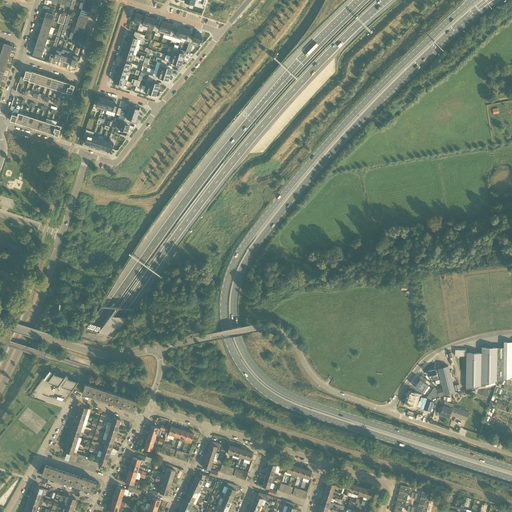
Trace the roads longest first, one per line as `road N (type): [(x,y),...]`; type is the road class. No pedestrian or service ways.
road 1 (primary): [(474,0),(349,118),(248,239),(226,282),(224,323),(244,371),(286,404),(511,478)]
road 2 (primary): [(511,469),(278,389),(248,360),(233,320),(239,275),(281,211),(383,95),(488,0)]
road 3 (motorway): [(0,469),(230,165),(384,0)]
road 4 (motorway): [(363,0),(222,153),(0,449)]
road 5 (unclassified): [(390,412),(317,381),(280,331),(248,329)]
road 6 (residential): [(0,390),(61,235)]
road 7 (unclassified): [(390,412),(435,352),(511,332)]
road 8 (residential): [(160,106),(101,87),(130,3)]
road 9 (residential): [(39,456),(72,399),(143,420)]
road 10 (residential): [(19,58),(77,74),(104,0)]
road 11 (unclassified): [(511,455),(390,412)]
